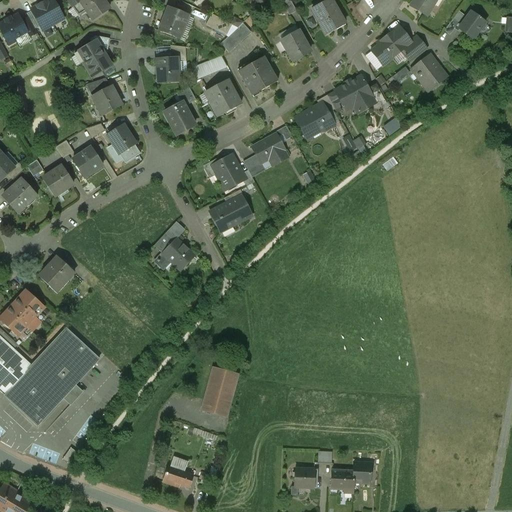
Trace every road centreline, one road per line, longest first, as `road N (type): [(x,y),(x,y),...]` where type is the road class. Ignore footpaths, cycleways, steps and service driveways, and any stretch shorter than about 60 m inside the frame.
road 1 (residential): [(163,165),(308,82),(353,47),(393,0)]
road 2 (residential): [(163,165),(128,54),(138,0)]
road 3 (residential): [(18,254),(163,165)]
road 4 (residential): [(0,456),(140,511)]
